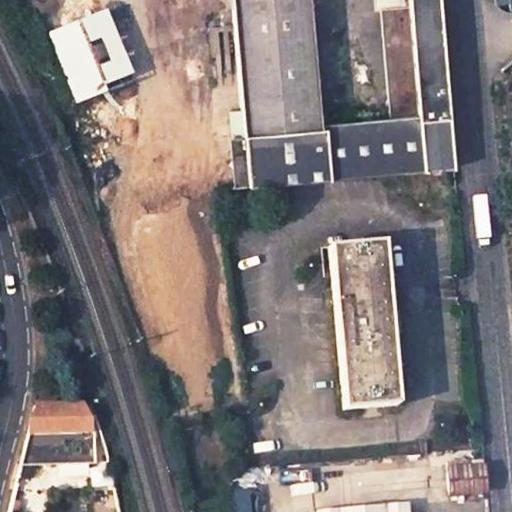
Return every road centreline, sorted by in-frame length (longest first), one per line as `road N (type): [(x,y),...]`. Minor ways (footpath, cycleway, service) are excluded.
road 1 (residential): [(461,0),(511,495)]
road 2 (unclassified): [(0,432),(10,323),(0,271)]
